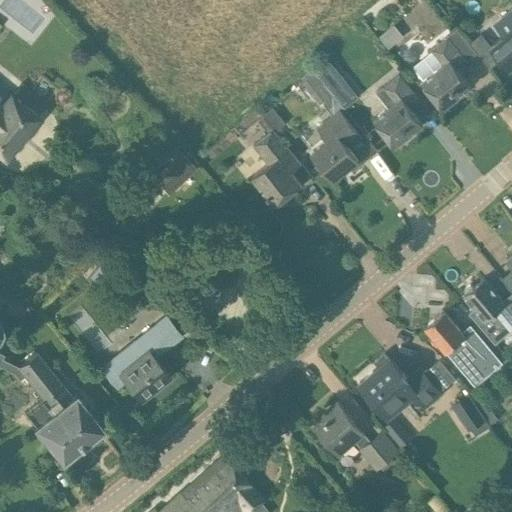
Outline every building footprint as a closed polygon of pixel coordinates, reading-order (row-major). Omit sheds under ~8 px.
[(511,7),(494,23),(505,36),(491,47),(509,69),(511,66),(511,7)] [(431,51),(412,66),(424,82),(424,83),(431,92),(443,107),(471,85),(458,68),(467,61),(461,53),(448,37),(431,51)] [(333,64),(319,75),(334,93),(348,82),(333,64)] [(317,72),(299,87),(309,99),(313,96),(321,105),(334,95),(317,72)] [(390,108),(375,120),(383,129),(395,145),(423,123),(410,106),(420,99),(407,83),(401,75),(378,93),(390,108)] [(0,154),(5,159),(40,116),(11,93),(10,94),(0,86),(0,154)] [(264,116),(276,131),(286,123),(273,107),(263,115),(264,116)] [(328,143),(314,154),(321,163),(334,178),(359,159),(348,145),(360,135),(348,120),(342,112),(318,129),(328,143)] [(276,131),(264,116),(258,122),(269,134),(254,145),(269,164),(253,176),(263,189),(275,204),(302,183),(285,162),(295,155),(276,131)] [(181,152),(177,148),(170,154),(174,158),(153,178),(161,186),(166,181),(173,187),(195,166),(181,152)] [(0,182),(0,195),(2,197),(8,189),(0,182)] [(466,288),(466,292),(464,294),(475,307),(469,312),(495,343),(511,329),(511,291),(503,299),(484,277),(474,285),(470,284),(466,288)] [(462,332),(444,311),(425,327),(454,361),(475,386),(503,363),(471,324),(462,332)] [(0,365),(10,370),(13,363),(1,357),(3,354),(0,351),(0,333),(1,333),(1,328),(1,322),(0,315),(0,365)] [(182,335),(166,315),(99,368),(115,390),(127,381),(140,398),(169,375),(155,356),(182,335)] [(13,363),(10,370),(13,372),(19,380),(23,376),(36,393),(42,399),(25,412),(35,424),(34,425),(62,460),(103,427),(75,392),(72,394),(37,350),(18,365),(13,363)] [(408,377),(390,357),(359,382),(387,415),(411,394),(422,407),(442,391),(421,366),(408,377)] [(493,422),(473,396),(472,397),(469,392),(451,405),(468,430),(486,418),(490,424),(493,422)] [(473,396),(493,422),(496,420),(499,418),(478,393),(473,396)] [(338,401),(321,415),(325,419),(317,426),(339,451),(354,438),(377,466),(397,449),(382,431),(371,440),(338,401)] [(225,453),(158,511),(157,511),(154,509),(151,511),(230,511),(239,504),(244,510),(261,495),(238,468),(225,453)] [(269,511),(261,502),(251,510),(252,511),(269,511)]
